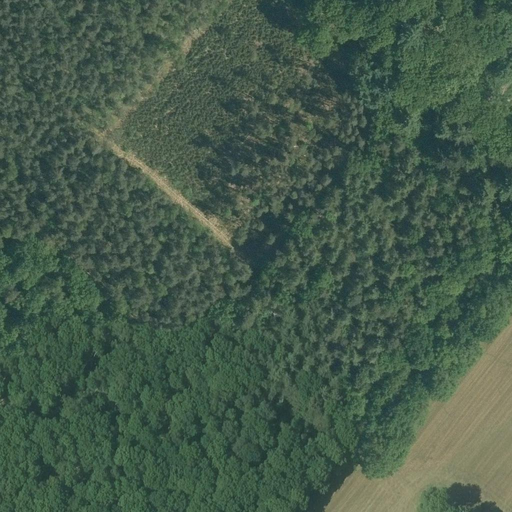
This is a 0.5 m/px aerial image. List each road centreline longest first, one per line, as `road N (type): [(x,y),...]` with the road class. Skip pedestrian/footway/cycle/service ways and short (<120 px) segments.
road 1 (track): [(511,232),(300,511)]
road 2 (track): [(0,243),(35,240),(174,347),(246,255)]
road 3 (track): [(246,255),(0,46)]
road 4 (track): [(511,70),(488,100),(418,53)]
